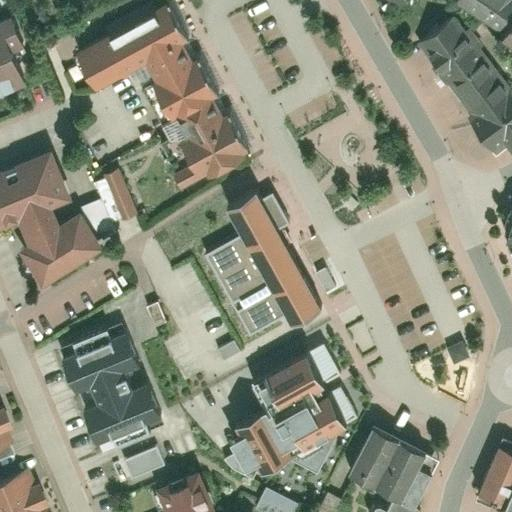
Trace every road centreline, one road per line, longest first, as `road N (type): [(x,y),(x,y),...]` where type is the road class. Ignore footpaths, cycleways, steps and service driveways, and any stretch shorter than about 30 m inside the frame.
road 1 (tertiary): [(459,194),(348,0)]
road 2 (residential): [(0,323),(77,511)]
road 3 (tertiary): [(449,511),(483,419),(511,382)]
road 4 (tertiary): [(511,327),(459,194)]
